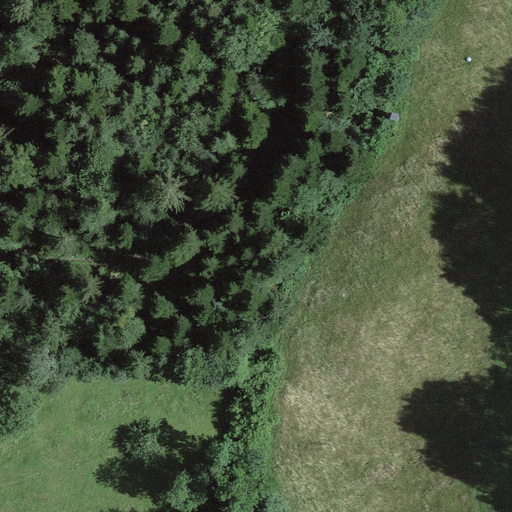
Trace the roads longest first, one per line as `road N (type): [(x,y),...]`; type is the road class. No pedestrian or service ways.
road 1 (track): [(0,255),(138,261),(276,77),(313,0)]
road 2 (track): [(0,434),(138,261)]
